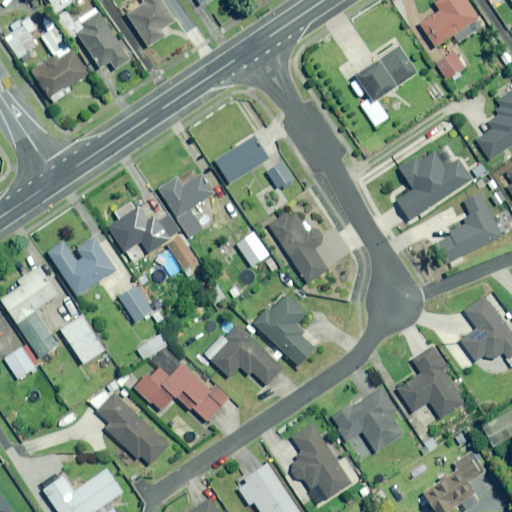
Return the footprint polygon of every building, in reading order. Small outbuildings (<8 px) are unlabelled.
[(175,22),(160,0),(138,0),(124,9),(149,48),(165,37),(161,31),(175,22)] [(480,18),(468,0),(439,0),(435,3),(441,11),(421,25),(436,48),(454,35),(460,43),(481,29),(475,21),(480,18)] [(118,38),(101,12),(83,24),(86,29),(78,34),(101,69),(111,62),(116,70),(131,60),(117,39),(118,38)] [(37,29),(29,17),(21,22),(19,20),(11,26),(15,32),(6,38),(19,58),(38,45),(30,34),(37,29)] [(68,45),(58,28),(43,37),(53,53),(68,45)] [(418,74),(400,47),(351,81),(365,101),(361,104),(377,127),(390,118),(378,101),(418,74)] [(89,74),(73,49),(35,73),(54,103),(71,92),(68,88),(89,74)] [(511,55),(508,50),(499,56),(506,65),(511,61),(511,55)] [(448,80),(453,77),(456,81),(464,76),(461,72),(467,67),(456,52),(437,65),(448,80)] [(511,80),(494,92),(502,104),(495,108),(498,114),(486,121),(493,132),(476,142),(489,162),(511,147),(511,80)] [(446,94),(439,85),(430,91),(437,100),(446,94)] [(451,128),(447,122),(429,134),(433,141),(451,128)] [(270,159),(254,136),(252,134),(235,145),(236,147),(215,160),(231,184),(270,159)] [(446,168),(434,150),(402,171),(414,190),(398,201),(411,221),(473,180),(459,159),(446,168)] [(295,183),(294,181),(283,163),(268,172),(279,190),(283,188),(284,190),(295,183)] [(214,195),(201,176),(183,187),(177,178),(159,189),(190,238),(204,229),(191,209),(214,195)] [(504,236),(482,192),(465,201),(472,217),(465,220),(467,224),(450,233),(452,236),(434,245),(444,266),(504,236)] [(135,209),(131,203),(115,213),(120,220),(108,227),(125,253),(147,239),(152,248),(167,238),(160,228),(163,226),(155,213),(147,219),(139,207),(135,209)] [(307,229),(295,210),(271,226),(308,284),(329,270),(315,248),(325,242),(314,224),(307,229)] [(270,255),(254,232),(237,243),(253,267),(270,255)] [(202,269),(182,236),(168,245),(189,277),(202,269)] [(116,271),(94,238),(78,249),(84,258),(78,262),(65,242),(49,253),(78,296),(116,271)] [(272,256),(265,262),(273,273),(281,267),(272,256)] [(58,295),(40,267),(19,281),(22,286),(2,300),(40,358),(59,346),(35,310),(58,295)] [(240,283),(232,288),(239,298),(247,292),(240,283)] [(154,311),(137,286),(120,298),(137,323),(154,311)] [(308,312),(289,294),(271,314),(268,311),(255,324),(299,366),(316,349),(301,335),(304,332),(297,325),(308,312)] [(476,363),(484,357),(496,361),(504,355),(509,360),(511,357),(511,332),(485,297),(466,311),(478,328),(460,342),(476,363)] [(229,321),(220,313),(211,323),(220,331),(229,321)] [(106,350),(83,316),(62,330),(85,364),(106,350)] [(284,369),(276,362),(283,355),(269,342),(264,348),(238,324),(225,337),(230,342),(212,361),(230,378),(240,367),(250,376),(253,372),(268,386),(284,369)] [(169,346),(162,333),(140,346),(148,358),(169,346)] [(447,369),(433,347),(414,360),(423,374),(399,389),(414,413),(431,402),(441,419),(465,404),(444,371),(447,369)] [(36,369),(22,348),(5,359),(19,380),(36,369)] [(136,375),(126,387),(122,392),(127,396),(131,392),(133,394),(137,389),(162,412),(176,396),(191,410),(193,408),(209,422),(224,405),(231,412),(237,405),(230,398),(216,385),(186,358),(182,362),(168,348),(155,363),(160,368),(155,373),(150,368),(141,379),(136,375)] [(116,382),(114,379),(107,386),(113,393),(127,380),(123,376),(116,382)] [(397,411),(383,388),(333,418),(348,442),(364,432),(376,453),(404,436),(391,415),(397,411)] [(111,398),(103,390),(91,403),(112,422),(106,429),(139,459),(141,456),(151,466),(170,446),(115,394),(111,398)] [(511,437),(511,413),(484,429),(494,447),(511,437)] [(299,459),(294,462),(293,475),(296,481),(305,481),(311,491),(318,487),(326,502),(353,486),(317,424),(291,439),(300,453),(297,455),(299,459)] [(465,430),(452,439),(459,448),(472,439),(465,430)] [(429,435),(422,440),(430,452),(437,447),(429,435)] [(479,503),(467,486),(479,477),(485,473),(484,472),(472,454),(452,467),(455,472),(424,493),(436,511),(450,511),(463,504),(468,511),(479,503)] [(299,511),(268,465),(237,485),(250,505),(255,502),(261,511),(299,511)] [(426,473),(421,465),(410,473),(416,480),(426,473)] [(95,511),(123,493),(107,470),(75,492),(64,476),(44,490),(59,511),(95,511)] [(0,511),(12,511),(0,492),(0,511)] [(191,511),(186,511),(185,510),(181,511),(226,511),(217,497),(191,511)]
